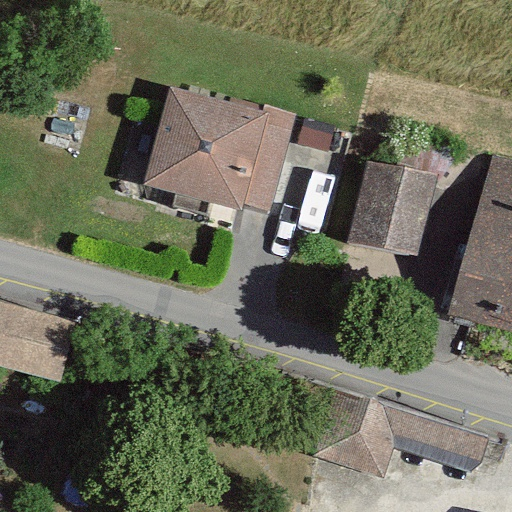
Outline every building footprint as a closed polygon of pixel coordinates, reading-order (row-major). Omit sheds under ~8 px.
[(290,123),(162,89),(134,192),(262,227),(290,123)] [(511,163),(483,155),(436,321),(511,341),(511,163)] [(429,185),(359,166),(334,254),(405,274),(429,185)] [(67,328),(0,309),(0,380),(49,393),(67,328)] [(476,448),(324,403),(305,466),(378,487),(387,458),(466,482),(476,448)]
